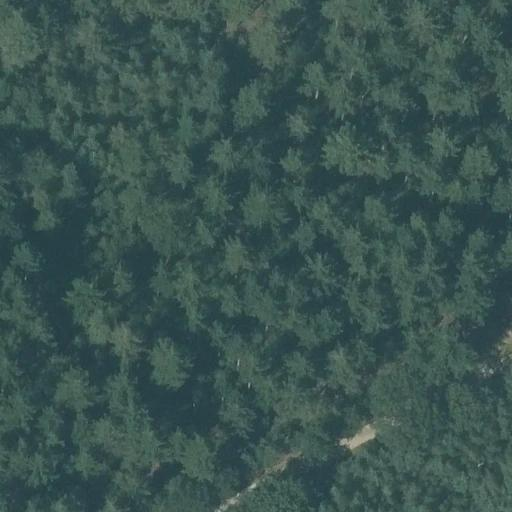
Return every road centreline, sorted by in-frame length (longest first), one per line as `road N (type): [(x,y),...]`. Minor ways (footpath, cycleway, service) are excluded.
road 1 (track): [(511,340),(181,511)]
road 2 (track): [(141,511),(0,187)]
